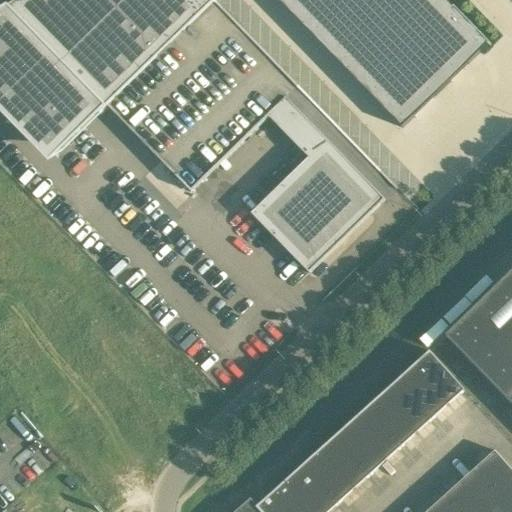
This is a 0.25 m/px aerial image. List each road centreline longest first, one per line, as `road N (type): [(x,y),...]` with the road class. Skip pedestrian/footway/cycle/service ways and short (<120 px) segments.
road 1 (unclassified): [(163,511),(178,473),(511,151)]
road 2 (unknown): [(276,379),(119,218),(103,185),(120,159)]
road 3 (unknown): [(120,159),(245,44)]
road 4 (unknown): [(323,333),(203,224)]
